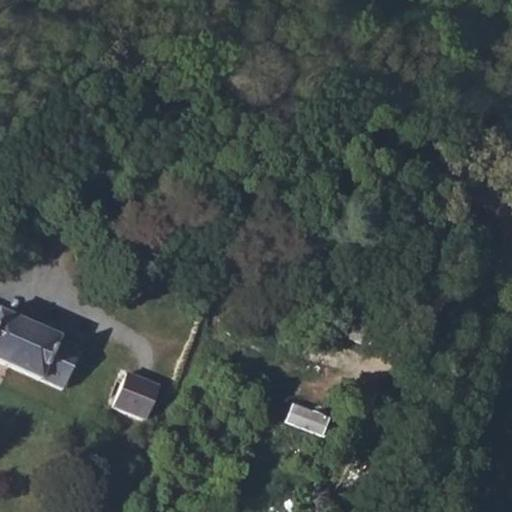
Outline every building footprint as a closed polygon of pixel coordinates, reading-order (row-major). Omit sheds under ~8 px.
[(309,330),(339,340),(346,318),(316,308),(309,330)] [(346,318),(339,340),(359,347),(368,317),(358,314),(354,321),(346,318)] [(0,366),(26,377),(57,390),(74,348),(0,316),(0,366)] [(164,390),(132,375),(118,407),(150,421),(164,390)] [(57,390),(26,377),(21,390),(52,403),(57,390)]
